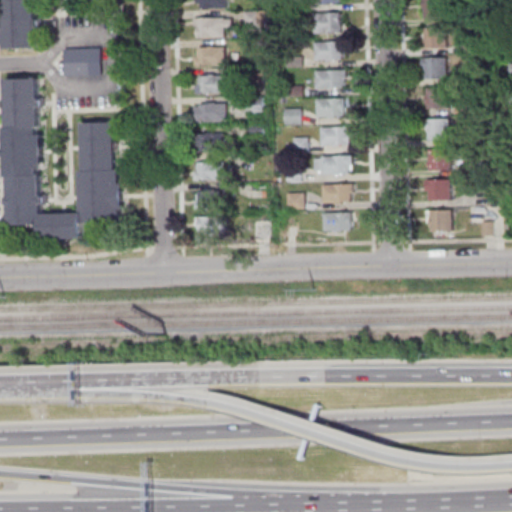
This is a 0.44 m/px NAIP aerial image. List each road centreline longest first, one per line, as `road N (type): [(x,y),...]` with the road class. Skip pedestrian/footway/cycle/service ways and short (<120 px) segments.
road 1 (motorway): [(511,421),(0,437)]
road 2 (tertiary): [(511,262),(0,277)]
road 3 (motorway): [(395,503),(0,471)]
road 4 (motorway): [(395,503),(0,509)]
road 5 (residential): [(163,272),(156,0)]
road 6 (residential): [(389,266),(382,0)]
road 7 (motorway): [(260,376),(0,382)]
road 8 (motorway): [(490,374),(260,376)]
road 9 (motorway): [(211,404),(155,395),(0,394)]
road 10 (motorway): [(394,460),(211,404)]
